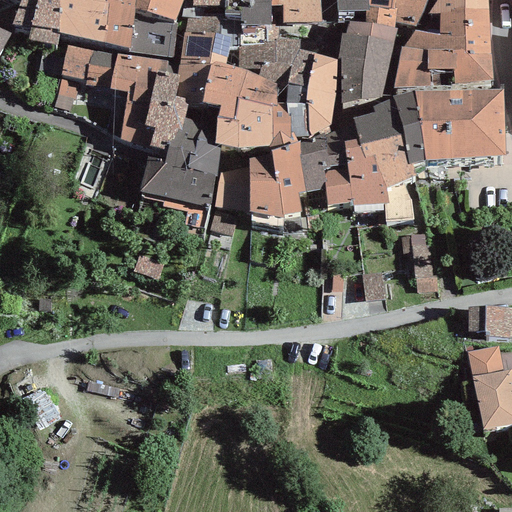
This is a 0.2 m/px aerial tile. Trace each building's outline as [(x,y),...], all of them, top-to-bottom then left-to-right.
[(18,0),(11,25),(30,27),(28,40),(57,45),(59,32),(58,0),(18,0)] [(58,0),(59,32),(103,43),(109,0),(105,0),(58,0)] [(105,0),(109,0),(103,43),(128,48),(134,11),(134,0),(105,0)] [(134,0),(134,11),(173,21),(182,0),(134,0)] [(192,0),(192,6),(224,6),(224,15),(239,15),(240,24),(270,25),(269,5),(269,0),(192,0)] [(269,0),(269,5),(283,4),(282,23),(322,23),(319,0),(269,0)] [(369,11),(367,0),(336,0),(338,23),(349,22),(366,22),(365,10),(369,11)] [(367,0),(369,11),(365,10),(366,22),(394,29),(394,22),(415,27),(423,14),(427,0),(367,0)] [(487,0),(431,0),(429,14),(439,13),(487,10),(487,0)] [(188,100),(201,103),(209,70),(211,61),(236,68),(240,24),(239,15),(224,15),(224,6),(192,6),(183,6),(180,16),(188,16),(180,61),(178,68),(177,75),(180,75),(177,88),(175,97),(188,100)] [(490,54),(487,10),(439,13),(439,34),(439,50),(465,50),(465,54),(490,54)] [(128,52),(172,58),(177,22),(173,21),(134,11),(128,48),(128,52)] [(257,77),(277,85),(287,85),(305,88),(313,55),(337,60),(341,34),(346,34),(349,22),(338,23),(322,23),(282,23),(282,27),(276,25),(276,61),(262,63),(257,77)] [(349,22),(346,34),(393,42),(397,29),(394,29),(366,22),(349,22)] [(276,25),(270,25),(240,24),(236,68),(257,77),(262,63),(276,61),(276,25)] [(0,51),(10,34),(0,28),(0,51)] [(492,80),(490,54),(465,54),(465,50),(439,50),(439,34),(415,31),(404,47),(401,47),(392,89),(428,87),(454,85),(492,80)] [(381,98),(393,42),(346,34),(341,34),(337,60),(341,60),(341,104),(381,98)] [(116,54),(67,45),(59,75),(86,81),(85,86),(109,89),(113,69),(116,54)] [(168,61),(116,54),(113,69),(109,89),(126,92),(119,138),(148,146),(153,128),(145,126),(154,81),(156,73),(168,75),(167,66),(168,61)] [(337,60),(313,55),(305,88),(287,85),(287,93),(286,103),(287,115),(290,115),(290,133),(293,133),(296,137),(310,136),(318,132),(329,127),(331,126),(333,113),(335,94),(337,60)] [(236,68),(211,61),(209,70),(201,103),(220,107),(217,125),(214,143),(220,145),(237,148),(269,145),(269,147),(290,142),(296,141),(296,138),(296,137),(293,133),(290,133),(290,115),(287,115),(286,103),(275,104),(277,91),(277,85),(257,77),(236,68)] [(178,68),(167,66),(168,75),(156,73),(154,81),(145,126),(153,128),(155,128),(148,146),(166,151),(168,143),(172,143),(177,130),(181,131),(184,118),(188,100),(175,97),(177,88),(180,75),(177,75),(178,68)] [(505,156),(503,90),(414,91),(425,161),(505,156)] [(414,91),(391,96),(392,99),(402,127),(408,165),(412,164),(425,161),(414,91)] [(402,127),(392,99),(372,107),(374,113),(352,119),(358,139),(364,159),(374,156),(386,187),(388,203),(384,204),(385,222),(413,221),(410,200),(402,181),(415,176),(412,164),(408,165),(402,127)] [(165,156),(164,160),(162,164),(214,177),(217,177),(219,155),(220,145),(214,143),(217,125),(184,118),(181,131),(177,130),(172,143),(168,143),(166,151),(165,156)] [(330,129),(329,127),(318,132),(318,134),(318,135),(330,133),(330,129)] [(347,168),(343,141),(342,128),(330,133),(318,135),(310,140),(311,143),(300,143),(300,156),(306,192),(325,188),(324,171),(347,168)] [(358,139),(343,141),(347,168),(324,171),(325,188),(326,206),(352,200),(352,207),(384,204),(388,203),(386,187),(374,156),(364,159),(358,139)] [(301,212),(297,193),(306,192),(300,156),(300,143),(300,141),(297,142),(290,144),(270,150),(271,153),(248,159),(249,169),(220,173),(214,207),(249,211),(286,219),(282,214),(301,212)] [(206,228),(214,177),(162,164),(164,160),(147,156),(139,197),(163,203),(162,207),(187,212),(184,225),(206,228)] [(432,242),(412,243),(417,300),(437,298),(432,242)] [(511,322),(511,307),(468,307),(467,330),(485,331),(485,337),(511,337),(511,322)] [(467,352),(471,378),(503,371),(498,347),(467,352)] [(503,371),(471,378),(483,431),(511,424),(511,376),(511,369),(503,371)]
